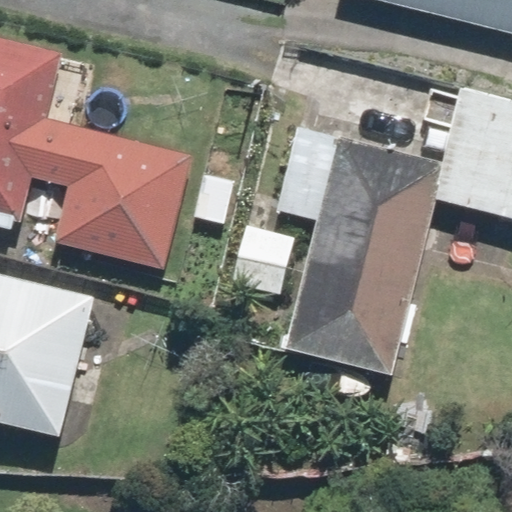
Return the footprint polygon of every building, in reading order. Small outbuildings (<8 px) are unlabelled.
[(511,26),(511,0),(408,0),(468,15),(511,26)] [(35,171),(76,181),(62,234),(169,260),(182,207),(196,151),(89,125),(49,115),(66,47),(0,31),(0,210),(24,217),(35,171)] [(511,93),(467,82),(439,195),(511,212),(511,93)] [(290,344),(396,369),(447,159),(342,133),(290,344)] [(297,234),(251,222),(237,279),(283,290),(297,234)] [(100,291),(21,272),(0,267),(0,412),(66,429),(100,291)]
